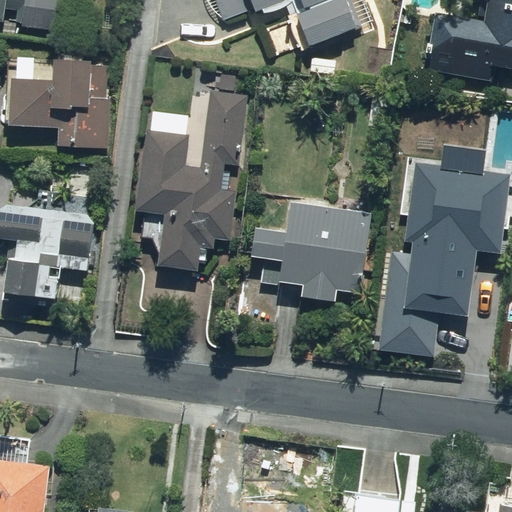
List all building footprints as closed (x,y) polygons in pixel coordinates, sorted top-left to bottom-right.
[(0,0),(0,16),(12,17),(12,0),(0,0)] [(103,0),(30,0),(30,23),(102,26),(103,0)] [(223,0),(230,18),(254,9),(275,63),(372,25),(362,0),(223,0)] [(511,0),(492,0),(491,18),(451,15),(446,74),(511,79),(511,0)] [(17,75),(16,124),(64,125),(63,144),(116,145),(118,54),(62,53),(62,76),(41,75),(41,52),(26,52),(26,75),(17,75)] [(195,130),(150,124),(140,207),(174,211),(167,267),(204,271),(206,248),(240,232),(258,88),(215,83),(206,160),(191,158),(195,130)] [(390,301),(476,311),(483,246),(511,248),(511,172),(421,161),(412,237),(418,238),(416,254),(396,251),(390,301)] [(284,279),(310,283),(309,295),(343,300),(345,288),(365,290),(376,210),(295,199),(292,225),(262,221),(258,255),(287,259),(284,279)] [(53,212),(6,208),(3,234),(25,236),(23,254),(14,254),(10,298),(69,302),(72,269),(97,271),(101,218),(67,215),(65,251),(50,250),(53,212)] [(0,511),(58,511),(63,457),(0,452),(0,511)] [(419,511),(422,491),(359,485),(356,511),(419,511)]
